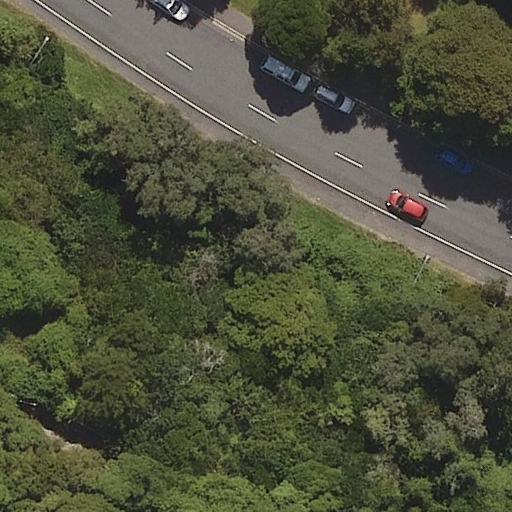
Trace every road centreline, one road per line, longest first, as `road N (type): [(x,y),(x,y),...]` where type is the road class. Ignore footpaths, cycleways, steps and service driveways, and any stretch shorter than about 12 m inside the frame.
road 1 (tertiary): [(89,0),(359,166)]
road 2 (tertiary): [(511,235),(359,166)]
